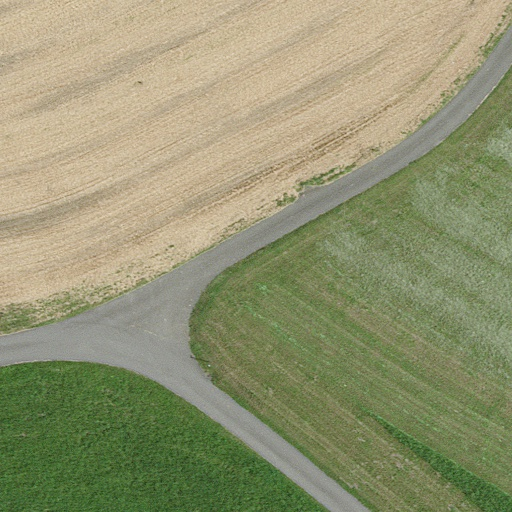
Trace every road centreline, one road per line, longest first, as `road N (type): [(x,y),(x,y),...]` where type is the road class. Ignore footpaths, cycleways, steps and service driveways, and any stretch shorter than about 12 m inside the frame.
road 1 (track): [(123,350),(188,281),(422,140),(473,96),(511,42)]
road 2 (track): [(123,350),(186,382),(351,511)]
road 3 (track): [(0,350),(66,342),(123,350)]
